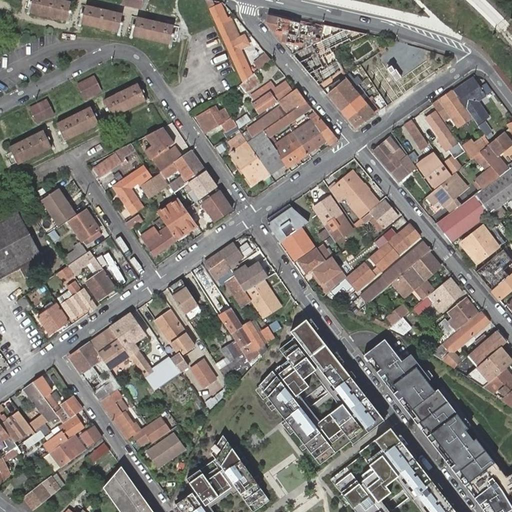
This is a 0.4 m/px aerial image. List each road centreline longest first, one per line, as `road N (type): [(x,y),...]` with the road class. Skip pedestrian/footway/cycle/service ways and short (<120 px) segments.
road 1 (residential): [(468,511),(249,216)]
road 2 (residential): [(0,105),(103,53),(133,54),(249,216)]
road 3 (residential): [(511,329),(355,143)]
road 4 (residential): [(56,353),(249,216)]
road 5 (residential): [(271,0),(387,26),(473,60)]
road 6 (residential): [(56,353),(164,511)]
road 7 (residential): [(355,143),(251,22),(250,0)]
road 8 (residential): [(355,143),(473,60)]
road 9 (residential): [(249,216),(355,143)]
